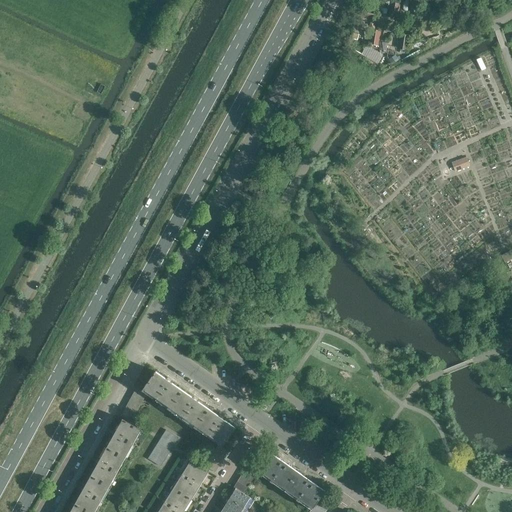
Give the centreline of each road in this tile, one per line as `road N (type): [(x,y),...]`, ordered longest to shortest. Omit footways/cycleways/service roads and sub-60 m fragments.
road 1 (primary): [(21,511),(296,0)]
road 2 (primary): [(263,0),(0,484)]
road 3 (tertiary): [(147,339),(159,301),(329,0)]
road 4 (residential): [(43,511),(132,346),(147,339)]
road 5 (tertiary): [(260,422),(147,339)]
